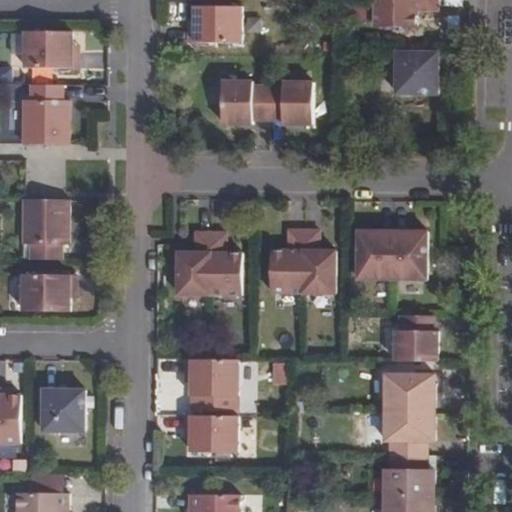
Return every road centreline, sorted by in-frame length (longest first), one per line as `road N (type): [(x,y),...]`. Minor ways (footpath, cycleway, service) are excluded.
road 1 (residential): [(137,180),(511,185)]
road 2 (residential): [(137,180),(139,4)]
road 3 (residential): [(135,511),(136,344)]
road 4 (residential): [(136,344),(137,180)]
road 5 (residential): [(139,4),(0,5)]
road 6 (residential): [(0,345),(136,344)]
